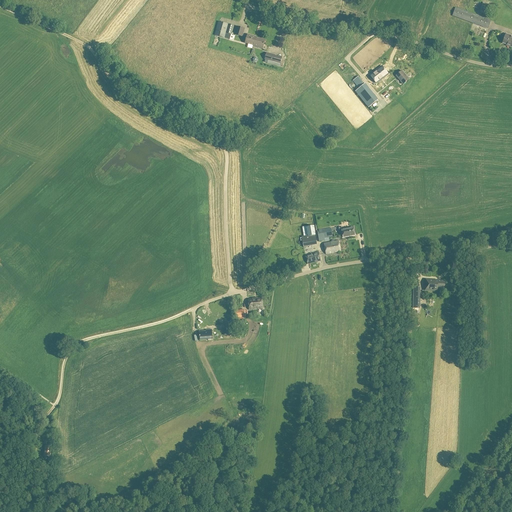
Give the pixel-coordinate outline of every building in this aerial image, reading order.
[(489,6),(482,2),(478,10),(486,14),(489,6)] [(489,27),(491,20),(476,15),(473,23),(481,26),(480,28),(483,29),(484,25),(489,27)] [(219,22),(215,35),(229,39),(233,26),(219,22)] [(237,27),(235,35),(242,37),(244,29),(237,27)] [(511,47),(511,44),(511,35),(506,34),(503,43),(511,46),(511,47)] [(256,39),(256,37),(247,35),(245,43),(253,46),(256,39)] [(253,46),(262,49),(265,41),(256,39),(253,46)] [(267,54),(265,60),(280,64),(281,58),(278,57),(274,56),(267,54)] [(376,83),(388,74),(382,66),(370,75),(376,83)] [(402,71),(396,76),(403,84),(409,80),(402,71)] [(368,108),(378,100),(365,84),(364,84),(358,77),(353,81),(359,88),(355,91),(368,108)] [(314,226),(306,228),(308,236),(315,235),(314,226)] [(341,227),(339,227),(340,234),(342,233),(343,237),(355,235),(353,227),(342,229),(341,227)] [(317,231),(319,241),(325,240),(324,238),(333,236),(332,228),(317,231)] [(340,252),(339,241),(324,244),(326,254),(340,252)] [(308,264),(320,261),(318,252),(306,255),(308,264)] [(426,279),(425,290),(434,291),(434,290),(437,291),(438,287),(445,287),(445,282),(426,280),(426,279)] [(248,299),(249,310),(263,308),(261,298),(248,299)] [(245,309),(235,311),(236,318),(245,317),(245,309)] [(206,331),(199,332),(200,340),(208,339),(208,340),(211,340),(211,339),(212,339),(211,329),(206,330),(206,331)] [(225,380),(225,390),(239,390),(238,380),(225,380)]
